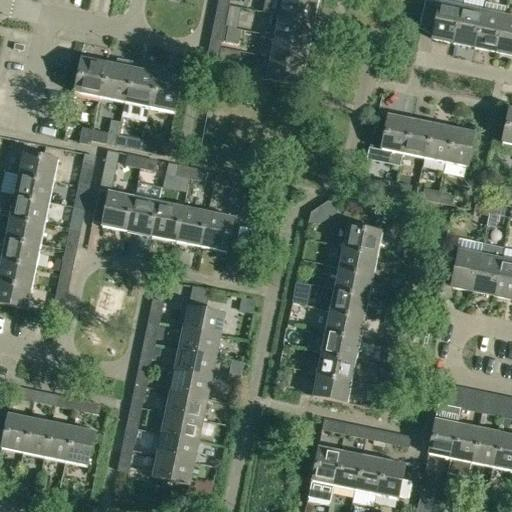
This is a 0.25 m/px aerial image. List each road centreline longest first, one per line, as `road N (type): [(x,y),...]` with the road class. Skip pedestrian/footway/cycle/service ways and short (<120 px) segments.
road 1 (residential): [(129,371),(149,274),(83,260),(63,357)]
road 2 (residential): [(511,329),(474,324),(455,346),(469,376),(511,385)]
road 3 (residential): [(133,33),(0,4)]
